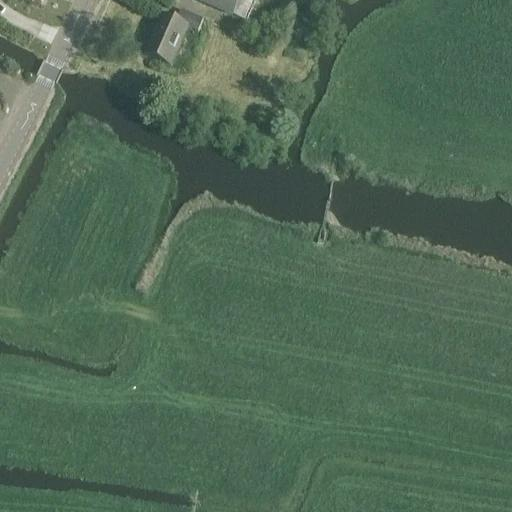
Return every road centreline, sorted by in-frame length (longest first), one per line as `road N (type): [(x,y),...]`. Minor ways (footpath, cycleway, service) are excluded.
road 1 (track): [(511,399),(103,311),(18,320),(0,312)]
road 2 (tertiary): [(0,165),(84,0)]
